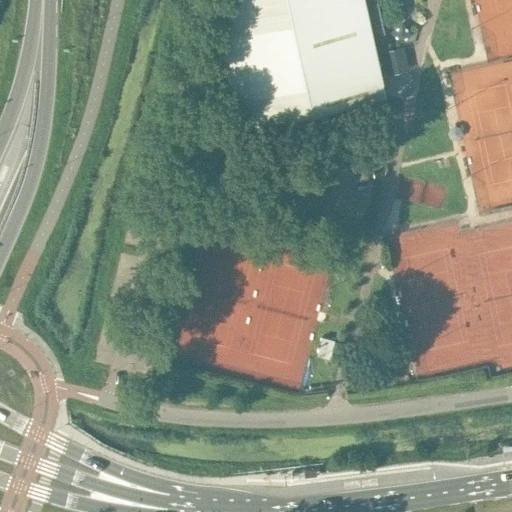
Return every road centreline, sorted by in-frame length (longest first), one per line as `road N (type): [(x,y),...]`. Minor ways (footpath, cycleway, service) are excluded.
road 1 (unclassified): [(113,403),(224,419),(334,418),(511,393)]
road 2 (primary): [(0,252),(41,137),(48,48),(37,0)]
road 3 (primary): [(235,511),(80,457),(0,415)]
road 4 (tertiary): [(212,511),(77,482),(0,452)]
road 5 (tertiary): [(511,482),(318,511)]
road 6 (primary): [(0,144),(34,0)]
